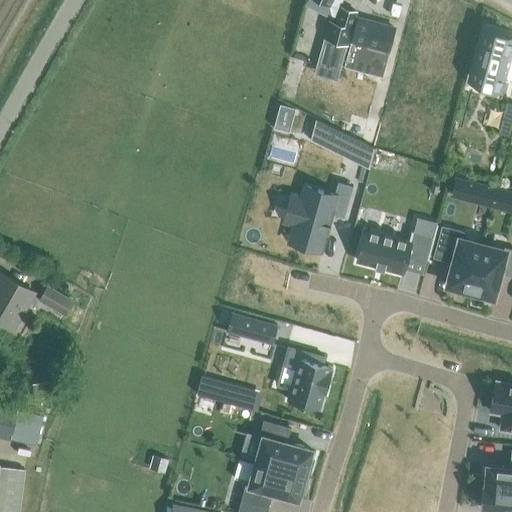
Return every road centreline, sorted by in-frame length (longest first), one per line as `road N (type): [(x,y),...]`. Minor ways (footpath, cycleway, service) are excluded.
road 1 (residential): [(365,353),(466,384),(446,511)]
road 2 (residential): [(365,353),(321,511)]
road 3 (unclassified): [(0,131),(75,0)]
road 4 (residential): [(511,333),(377,297)]
road 5 (residential): [(377,297),(259,265)]
